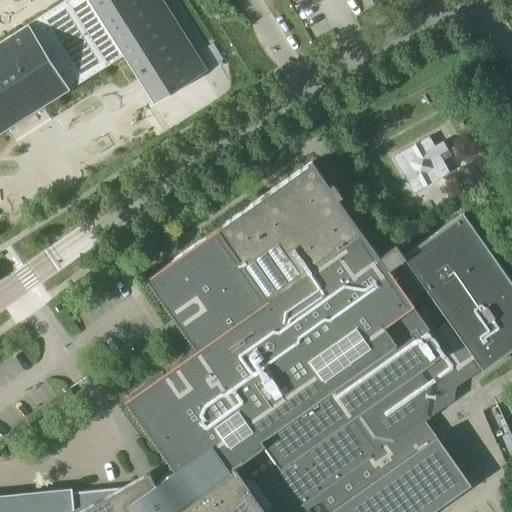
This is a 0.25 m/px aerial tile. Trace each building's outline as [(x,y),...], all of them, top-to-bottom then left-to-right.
[(0,132),(7,128),(42,106),(109,64),(117,59),(123,55),(153,104),(207,69),(163,0),(64,0),(0,40),(0,132)] [(434,145),(429,136),(393,156),(413,192),(449,172),(439,154),(447,149),(443,141),(434,145)] [(499,163),(511,156),(511,155),(504,136),(490,143),(499,163)] [(0,511),(430,511),(471,484),(467,478),(436,436),(424,419),(452,399),(455,384),(457,384),(481,367),(483,369),(511,348),(511,283),(464,214),(404,255),(398,246),(381,258),(339,197),(342,195),(333,182),(330,184),(315,163),(146,279),(147,280),(148,280),(174,317),(197,350),(130,397),(125,400),(134,414),(174,469),(174,468),(175,469),(155,483),(149,471),(120,487),(72,492),(0,499),(0,511)] [(148,331),(162,344),(171,334),(157,321),(148,331)]
